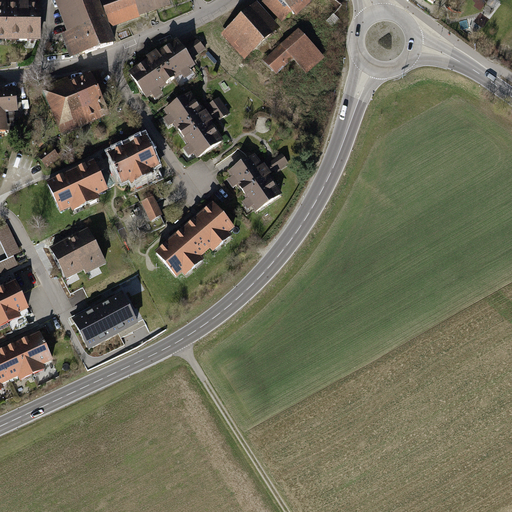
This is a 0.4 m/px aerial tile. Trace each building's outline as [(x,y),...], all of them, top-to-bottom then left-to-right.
[(0,0),(0,39),(40,41),(42,1),(0,0)] [(59,35),(69,61),(111,46),(106,32),(94,0),(51,0),(63,33),(59,35)] [(137,21),(135,17),(129,0),(94,0),(106,32),(120,27),(137,21)] [(129,0),(135,17),(146,14),(155,10),(168,6),(165,0),(129,0)] [(265,0),(264,2),(281,20),(291,10),(295,14),(309,0),(265,0)] [(223,34),(244,58),(278,29),(257,4),(223,34)] [(339,20),(333,15),(327,21),(333,27),(339,20)] [(299,30),(265,61),(276,73),(292,59),(307,75),(325,59),(299,30)] [(143,61),(125,72),(143,100),(149,96),(152,101),(161,95),(158,90),(180,76),(183,81),(191,76),(188,71),(193,69),(188,61),(203,52),(196,40),(181,49),(176,41),(154,54),(153,52),(142,58),(143,61)] [(209,52),(206,55),(214,64),(217,61),(209,52)] [(38,91),(57,137),(104,118),(95,95),(105,91),(96,71),(66,84),(64,80),(38,91)] [(0,90),(0,133),(16,131),(14,114),(18,113),(15,89),(0,90)] [(193,157),(195,161),(221,143),(208,125),(210,124),(209,123),(204,115),(203,113),(201,115),(188,96),(162,114),(166,120),(161,123),(167,131),(172,128),(186,148),(182,151),(189,160),(193,157)] [(218,99),(208,106),(211,111),(204,115),(209,123),(216,118),(219,122),(229,115),(218,99)] [(145,141),(106,159),(119,186),(126,183),(129,188),(152,177),(149,172),(158,168),(145,141)] [(46,169),(57,158),(48,148),(36,159),(46,169)] [(250,212),(252,215),(279,197),(268,182),(288,169),(281,158),(262,170),(253,157),(226,176),(228,179),(224,182),(231,192),(235,189),(243,202),(238,205),(245,216),(250,212)] [(45,187),(59,215),(68,210),(71,216),(98,203),(95,197),(107,192),(93,164),(45,187)] [(152,196),(141,202),(152,222),(163,216),(157,206),(152,196)] [(211,206),(182,230),(204,257),(208,253),(211,256),(230,239),(228,236),(233,232),(211,206)] [(0,227),(0,245),(6,259),(11,257),(18,254),(5,226),(0,227)] [(199,261),(204,257),(182,230),(153,255),(175,281),(179,278),(182,281),(202,264),(199,261)] [(86,232),(48,252),(65,285),(104,265),(86,232)] [(6,259),(0,262),(0,275),(16,268),(11,257),(6,259)] [(14,281),(0,287),(0,329),(19,321),(17,317),(28,312),(14,281)] [(136,328),(121,298),(74,322),(90,352),(136,328)] [(38,331),(0,348),(0,367),(7,383),(15,379),(17,383),(42,371),(41,367),(52,362),(38,331)]
